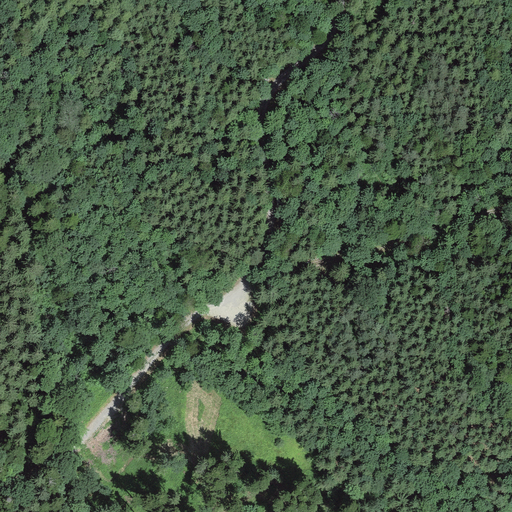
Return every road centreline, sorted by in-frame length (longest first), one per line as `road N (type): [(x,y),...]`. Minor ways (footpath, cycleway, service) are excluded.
road 1 (track): [(341,0),(321,46),(257,114),(272,207),(267,247),(244,282),(187,318),(61,443),(0,481)]
road 2 (track): [(511,201),(244,282)]
